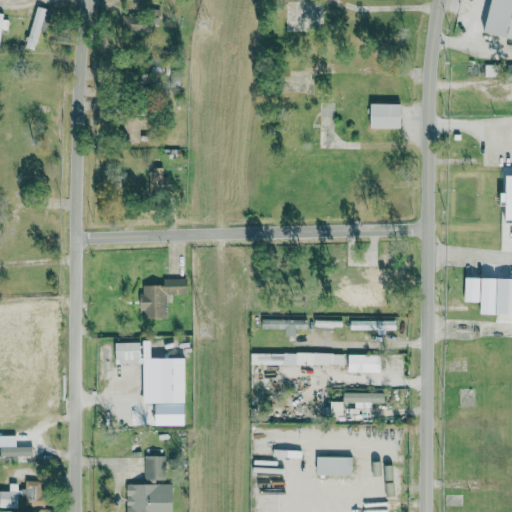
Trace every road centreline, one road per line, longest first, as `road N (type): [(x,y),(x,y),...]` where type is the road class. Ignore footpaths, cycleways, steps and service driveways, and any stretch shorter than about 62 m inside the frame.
road 1 (residential): [(434,511),(438,82),(449,0)]
road 2 (residential): [(77,511),(82,0)]
road 3 (residential): [(76,236),(436,225)]
